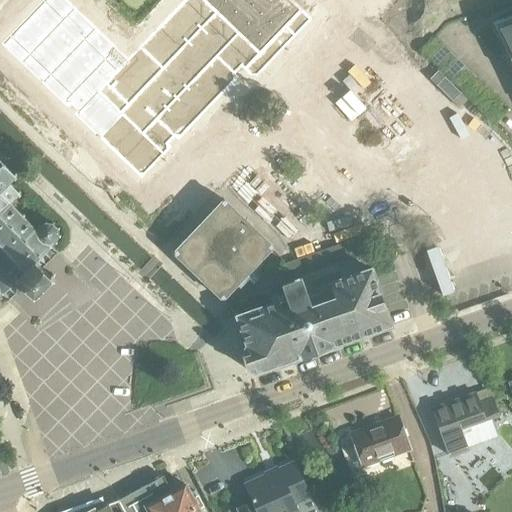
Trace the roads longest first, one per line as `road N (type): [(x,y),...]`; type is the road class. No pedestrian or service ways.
road 1 (residential): [(0,489),(431,342)]
road 2 (residential): [(431,342),(401,237),(366,207)]
